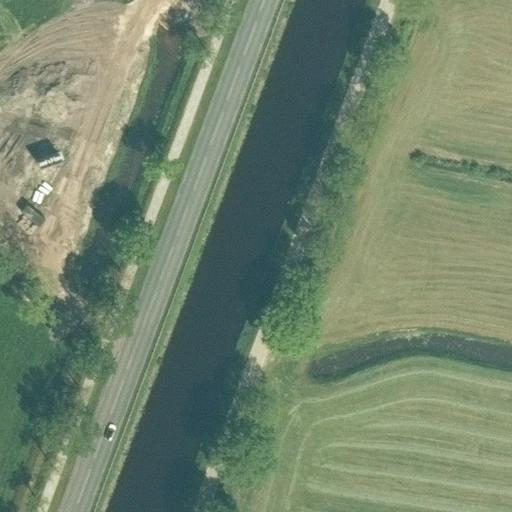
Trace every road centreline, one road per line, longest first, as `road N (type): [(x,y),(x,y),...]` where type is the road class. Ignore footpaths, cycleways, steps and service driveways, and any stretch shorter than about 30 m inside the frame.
road 1 (primary): [(71,511),(262,0)]
road 2 (unclassified): [(202,511),(390,0)]
